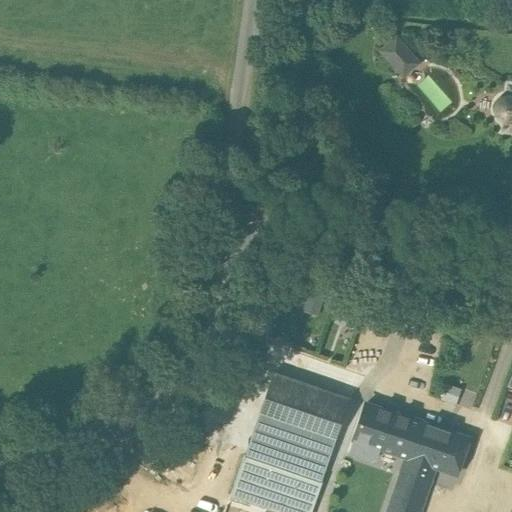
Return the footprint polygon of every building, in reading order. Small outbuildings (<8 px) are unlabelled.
[(397,33),(378,51),(404,79),(423,61),(397,33)] [(440,110),(451,101),(429,73),(417,83),(440,110)] [(511,88),(511,89),(510,96),(505,97),(500,99),(497,103),(496,107),(496,112),(498,117),(502,120),(506,121),(506,129),(511,129),(511,88)] [(296,325),(304,325),(303,319),(323,317),(321,289),(293,292),(296,325)] [(355,323),(360,310),(340,302),(335,316),(355,323)] [(349,398),(273,372),(259,413),(335,440),(349,398)] [(391,412),(366,404),(355,438),(379,447),(391,412)] [(438,428),(391,412),(379,447),(397,453),(426,463),(438,428)] [(335,440),(259,413),(240,471),(316,497),(335,440)] [(469,439),(438,428),(426,463),(435,466),(457,473),(469,439)] [(426,463),(397,453),(388,481),(396,484),(386,511),(419,511),(435,466),(426,463)] [(310,511),(316,497),(240,471),(232,495),(282,511),(310,511)] [(441,471),(439,479),(457,485),(460,477),(441,471)]
